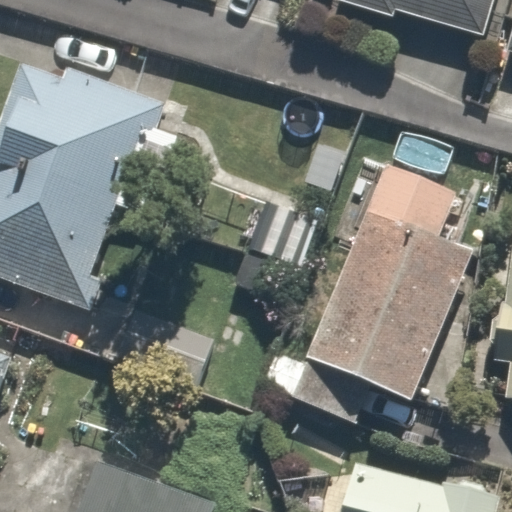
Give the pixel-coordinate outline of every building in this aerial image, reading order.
[(327,0),(327,2),(466,48),(481,0),(327,0)] [(511,0),(504,0),(488,57),(511,63),(511,0)] [(149,105),(16,49),(0,87),(0,280),(63,308),(149,105)] [(463,198),(378,161),(294,355),(421,410),(485,263),(443,244),(463,198)] [(511,213),(509,214),(485,396),(511,399),(511,213)] [(205,511),(211,501),(87,450),(61,511),(205,511)] [(511,511),(511,501),(355,459),(340,511),(511,511)]
